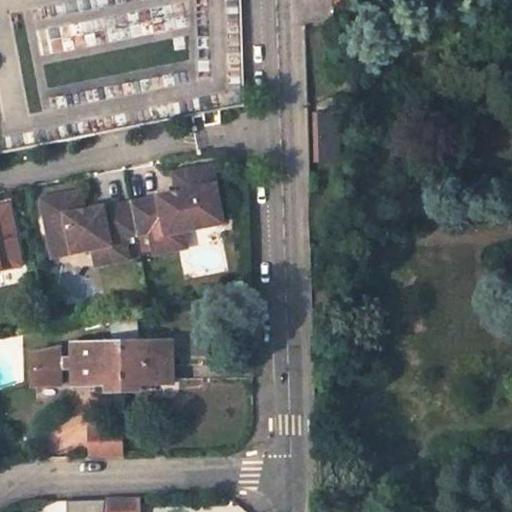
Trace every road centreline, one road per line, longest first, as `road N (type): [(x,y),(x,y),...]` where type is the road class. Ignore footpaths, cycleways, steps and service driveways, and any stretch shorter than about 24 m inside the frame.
road 1 (residential): [(280,126),(290,476)]
road 2 (residential): [(0,486),(30,476),(290,476)]
road 3 (residential): [(280,126),(0,177)]
road 4 (residential): [(276,0),(280,126)]
